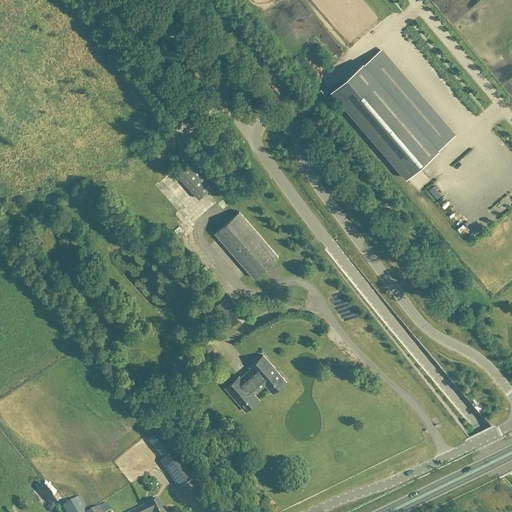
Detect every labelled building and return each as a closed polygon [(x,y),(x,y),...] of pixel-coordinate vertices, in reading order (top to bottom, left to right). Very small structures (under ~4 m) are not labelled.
[(331,92),(406,179),(439,151),(438,150),(454,137),(380,51),(364,65),(364,64),(347,78),(331,92)] [(198,200),(215,186),(194,162),(177,176),(198,200)] [(432,192),(436,196),(441,191),(438,187),(432,192)] [(254,280),(278,258),(238,213),(214,234),(254,280)] [(463,216),(458,221),(462,225),(467,220),(463,216)] [(468,234),(475,227),(470,223),(464,229),(468,234)] [(272,394),(285,383),(262,357),(250,368),(251,370),(240,379),(239,378),(225,389),(245,412),(258,401),(253,394),(264,385),(272,394)] [(148,442),(166,462),(174,454),(157,434),(148,442)] [(192,482),(178,462),(165,471),(178,491),(192,482)] [(62,497),(57,501),(64,509),(69,505),(62,497)] [(147,511),(163,511),(158,500),(145,507),(147,511)]
